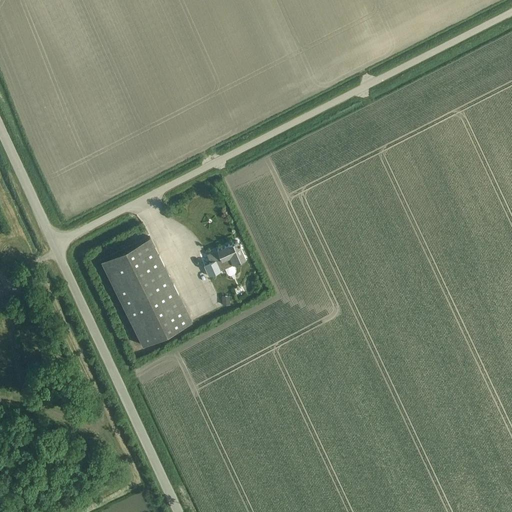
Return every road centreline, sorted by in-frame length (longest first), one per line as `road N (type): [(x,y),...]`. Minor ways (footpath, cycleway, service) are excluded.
road 1 (unclassified): [(62,240),(511,12)]
road 2 (tertiary): [(182,511),(62,240)]
road 3 (tertiary): [(62,240),(0,117)]
